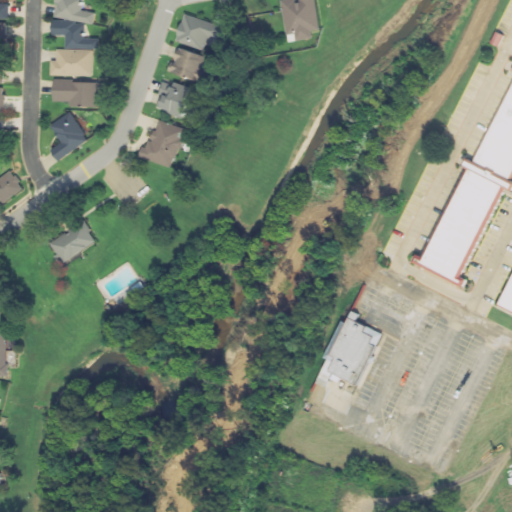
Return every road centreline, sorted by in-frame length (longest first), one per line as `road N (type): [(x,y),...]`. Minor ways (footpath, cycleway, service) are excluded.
road 1 (residential): [(166,0),(117,141),(0,231)]
road 2 (residential): [(51,194),(32,151),(33,0)]
road 3 (residential): [(379,273),(511,340)]
